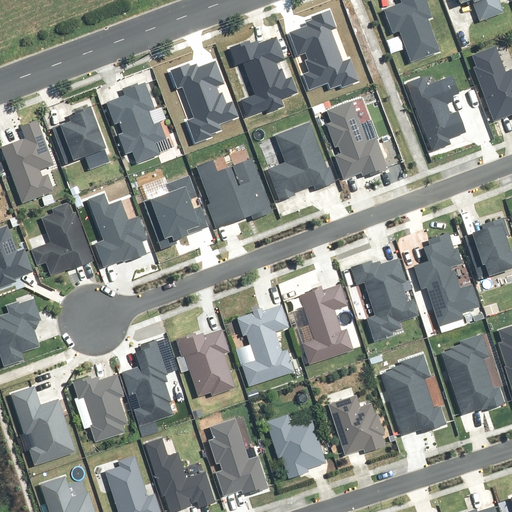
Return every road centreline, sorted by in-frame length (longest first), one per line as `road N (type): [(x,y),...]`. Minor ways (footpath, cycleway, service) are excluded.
road 1 (residential): [(91,316),(511,161)]
road 2 (residential): [(0,87),(232,0)]
road 3 (residential): [(310,511),(511,446)]
